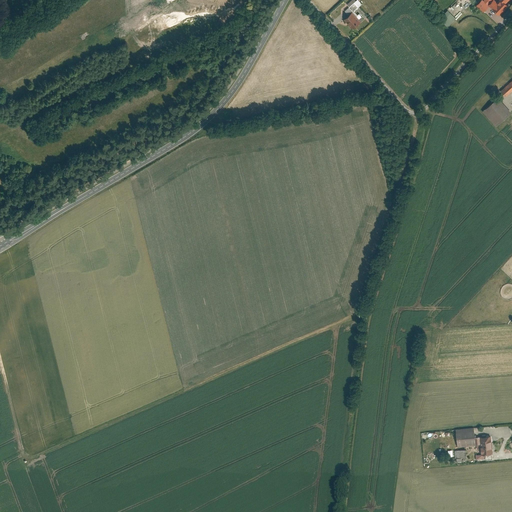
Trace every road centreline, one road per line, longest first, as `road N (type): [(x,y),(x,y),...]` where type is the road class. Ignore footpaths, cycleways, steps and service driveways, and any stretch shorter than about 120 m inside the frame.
road 1 (tertiary): [(285,0),(214,113),(2,246)]
road 2 (residential): [(511,11),(412,112),(307,0)]
